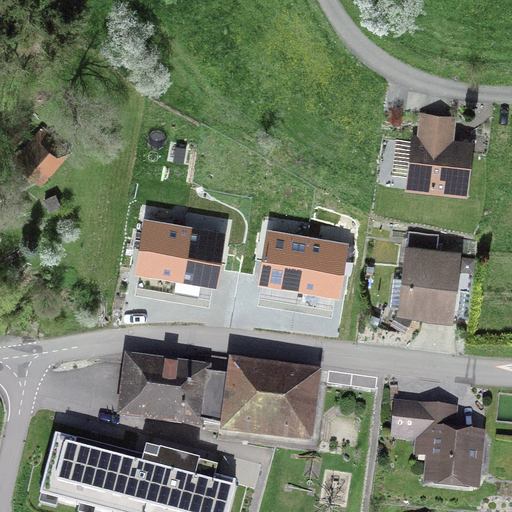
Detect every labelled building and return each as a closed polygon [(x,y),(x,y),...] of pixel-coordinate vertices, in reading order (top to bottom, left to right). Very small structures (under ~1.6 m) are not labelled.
[(392,174),(412,176),(412,184),(461,189),(466,147),(446,145),(449,120),(425,117),(422,142),(396,139),(392,174)] [(34,188),(61,166),(39,140),(12,161),(34,188)] [(184,228),(147,222),(139,266),(176,272),(184,228)] [(221,234),(184,228),(176,272),(213,279),(221,234)] [(307,238),(269,232),(262,277),(299,283),(307,238)] [(439,235),(408,232),(403,278),(393,277),(390,307),(451,314),(454,289),(448,288),(452,253),(437,251),(439,235)] [(344,244),(307,238),(299,283),(337,289),(344,244)] [(199,374),(119,364),(111,424),(191,434),(199,374)] [(312,379),(222,366),(212,437),(303,449),(312,379)] [(450,437),(452,414),(391,407),(387,444),(424,449),(419,489),(471,495),(477,440),(450,437)] [(224,511),(231,486),(58,441),(44,494),(115,511),(224,511)]
